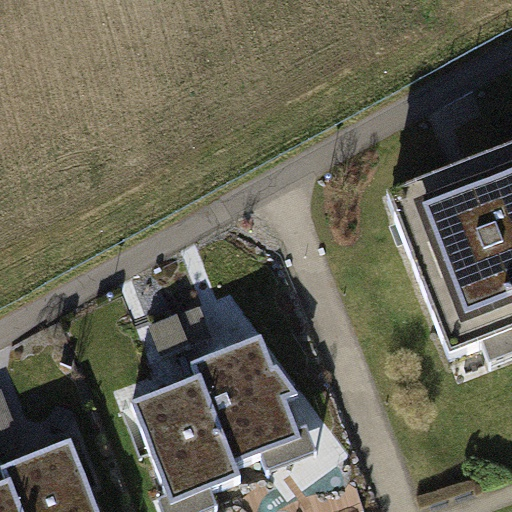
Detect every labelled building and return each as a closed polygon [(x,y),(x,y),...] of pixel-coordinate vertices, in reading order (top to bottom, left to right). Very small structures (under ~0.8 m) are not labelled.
[(511,331),(511,144),(378,198),(442,359),(511,331)] [(195,364),(200,376),(235,468),(303,442),(262,338),(195,364)] [(239,479),(235,468),(200,376),(131,402),(171,505),(239,479)] [(3,469),(8,480),(20,511),(98,511),(70,441),(3,469)] [(0,511),(20,511),(8,480),(0,483),(0,511)]
